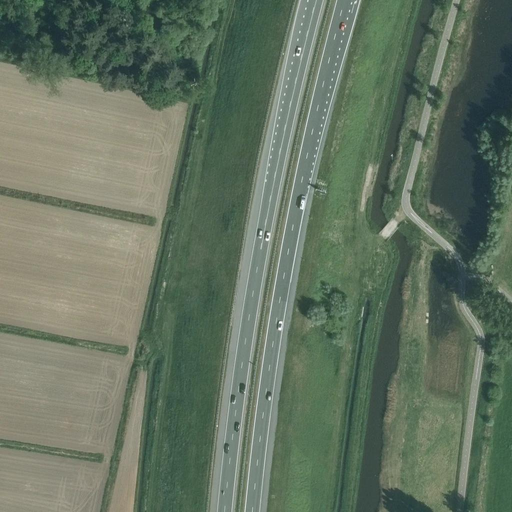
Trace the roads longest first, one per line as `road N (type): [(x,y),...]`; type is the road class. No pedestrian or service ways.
road 1 (motorway): [(252,511),(299,186),(345,0)]
road 2 (motorway): [(315,0),(255,274),(224,511)]
